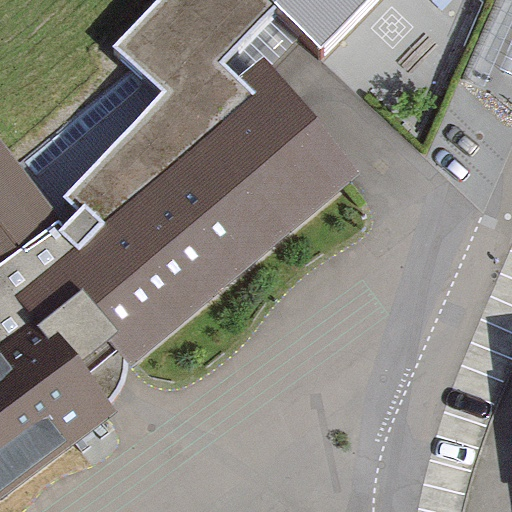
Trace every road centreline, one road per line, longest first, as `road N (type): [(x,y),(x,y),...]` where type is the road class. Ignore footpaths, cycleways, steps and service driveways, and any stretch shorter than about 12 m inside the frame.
road 1 (residential): [(511,206),(404,469)]
road 2 (residential): [(238,511),(404,469)]
